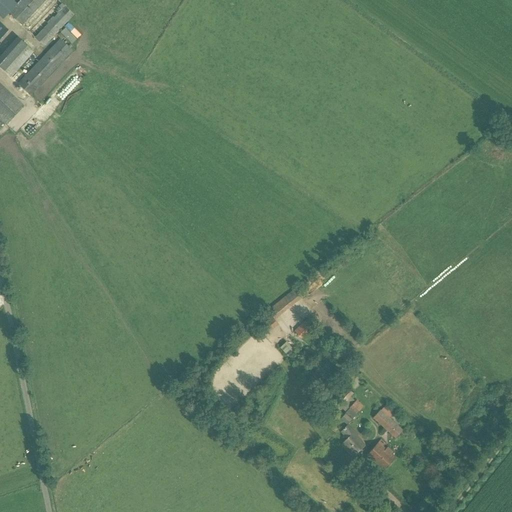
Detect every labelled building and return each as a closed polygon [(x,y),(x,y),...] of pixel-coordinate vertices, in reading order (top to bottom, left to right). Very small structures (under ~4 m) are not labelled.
[(8,14),(7,12),(16,3),(12,0),(0,0),(0,15),(4,19),(8,14)] [(21,0),(9,13),(45,46),(75,14),(59,0),(21,0)] [(0,39),(8,30),(0,22),(0,39)] [(0,56),(0,66),(12,78),(34,51),(18,36),(0,56)] [(18,84),(31,96),(73,50),(61,39),(18,84)] [(73,86),(84,74),(75,65),(64,77),(73,86)] [(56,88),(65,97),(73,89),(64,80),(56,88)] [(0,119),(7,126),(25,106),(0,82),(0,119)] [(296,303),(288,294),(268,311),(276,320),(296,303)] [(295,331),(303,339),(319,322),(312,315),(295,331)] [(281,343),(287,352),(293,348),(286,339),(281,343)] [(351,397),(354,394),(347,388),(344,391),(350,397),(340,407),(346,413),(341,418),(347,425),(357,415),(363,407),(357,400),(355,402),(354,400),(351,397)] [(374,418),(396,438),(404,430),(390,418),(394,414),(385,406),(374,418)] [(366,445),(349,426),(340,432),(347,439),(341,444),(352,458),(366,445)] [(367,455),(384,470),(396,457),(392,454),(393,453),(388,448),(386,450),(382,446),(385,444),(381,440),(367,455)]
